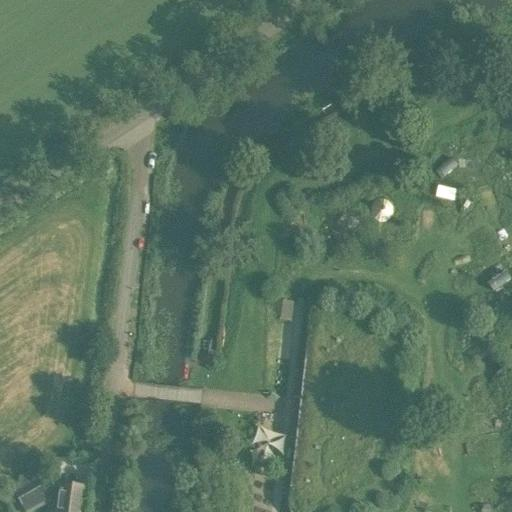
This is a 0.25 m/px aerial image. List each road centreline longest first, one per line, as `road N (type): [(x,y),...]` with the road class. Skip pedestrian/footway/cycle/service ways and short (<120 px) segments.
road 1 (unclassified): [(103,511),(145,114)]
road 2 (unclassified): [(145,114),(315,0)]
road 3 (unclassified): [(0,208),(145,114)]
